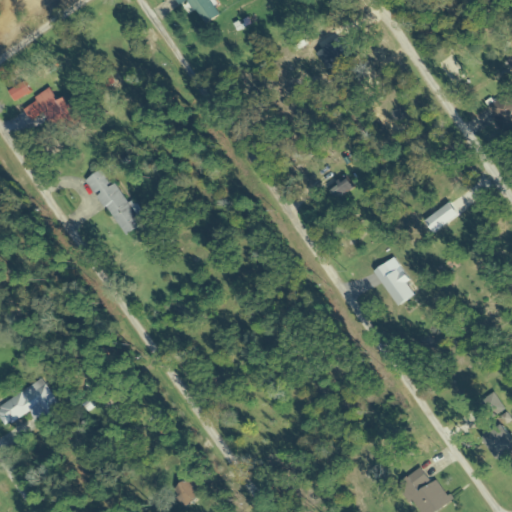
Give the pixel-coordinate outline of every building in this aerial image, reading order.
[(188,0),(205,26),(221,15),(211,0),(188,0)] [(36,99),(62,135),(83,120),(67,97),(60,102),(49,89),(36,99)] [(128,204),(106,168),(88,179),(123,237),(147,222),(134,200),(128,204)] [(332,190),(340,199),(355,185),(347,177),(332,190)] [(63,412),(44,380),(0,406),(0,417),(5,427),(40,406),(49,420),(63,412)] [(98,397),(117,418),(132,405),(112,384),(98,397)] [(511,433),(491,433),(491,463),(511,463),(511,433)] [(399,483),(416,511),(439,511),(453,504),(438,480),(432,484),(422,469),(399,483)] [(213,511),(213,484),(181,484),(181,511),(213,511)]
